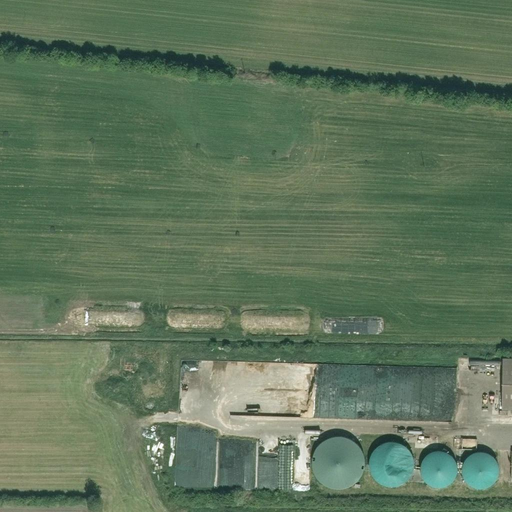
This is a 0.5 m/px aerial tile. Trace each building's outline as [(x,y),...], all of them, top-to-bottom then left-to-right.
[(511,362),(500,362),(499,410),(511,410),(511,362)] [(311,475),(315,482),(325,489),(337,492),(348,489),(359,481),(362,475),(364,466),(363,456),(361,450),(354,442),(346,438),(334,436),(324,439),(317,443),(311,452),(309,459),(309,468),(311,475)] [(367,477),(373,483),(383,488),(393,487),(400,483),(407,476),(409,467),(409,460),(405,451),(399,446),(388,443),(380,444),(374,447),(368,452),(364,461),(365,471),(367,477)] [(420,481),(424,485),(431,489),(437,489),(445,486),(451,480),(453,472),(451,463),(448,458),(442,454),(435,453),(427,455),(421,459),(417,466),(417,475),(420,481)] [(459,481),(463,485),(470,489),(477,489),(484,486),(490,480),(493,471),(491,463),(487,458),(481,454),(475,453),(466,455),(460,459),(457,466),(456,474),(459,481)]
